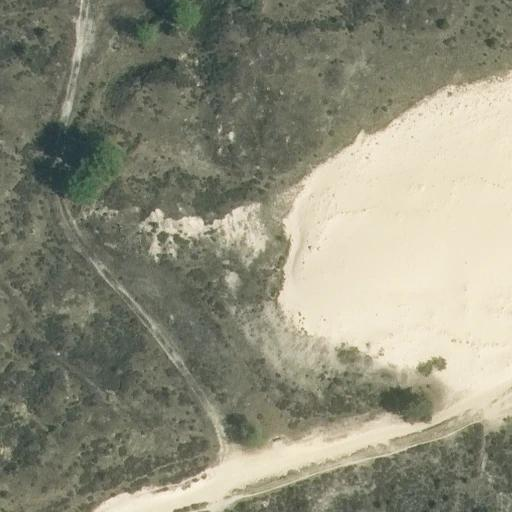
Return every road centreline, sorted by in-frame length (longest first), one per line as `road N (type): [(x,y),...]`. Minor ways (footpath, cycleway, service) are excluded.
road 1 (track): [(79,0),(54,190),(75,234),(209,413),(243,478)]
road 2 (track): [(511,380),(147,511)]
